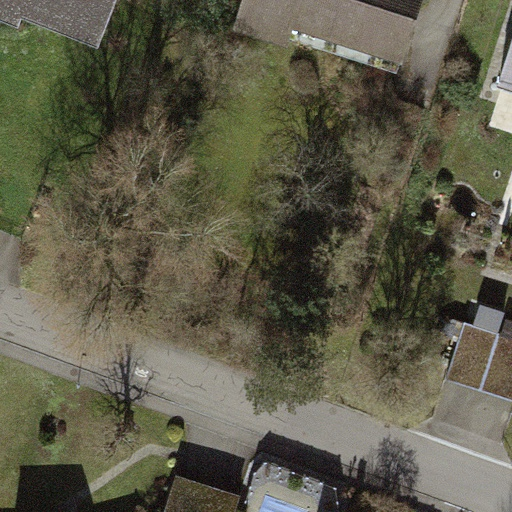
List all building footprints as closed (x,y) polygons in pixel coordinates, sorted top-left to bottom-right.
[(28,0),(64,14),(67,6),(100,19),(107,0),(28,0)] [(237,0),(231,20),(280,36),(286,18),(378,48),(391,8),(411,8),(413,0),(237,0)] [(511,15),(491,81),(495,82),(500,67),(511,70),(511,15)] [(511,383),(511,336),(458,318),(439,376),(507,398),(511,383)] [(226,511),(232,493),(170,473),(157,511),(226,511)]
